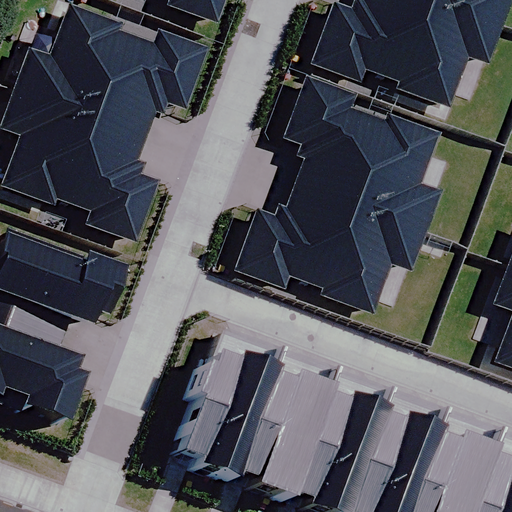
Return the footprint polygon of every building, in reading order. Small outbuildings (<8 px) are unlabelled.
[(166,0),(165,6),(212,22),(220,0),(166,0)] [(485,64),(499,23),(431,0),(364,0),(363,4),(354,1),(350,13),(331,6),(310,65),(357,82),(361,70),(399,83),(397,90),(447,108),(465,57),(485,64)] [(431,0),(499,23),(507,0),(431,0)] [(29,51),(15,92),(141,136),(150,112),(159,115),(163,103),(182,110),(203,50),(157,34),(152,46),(114,32),(117,25),(67,7),(49,58),(29,51)] [(294,186),(421,231),(435,192),(417,186),(435,134),(387,117),(384,126),(346,113),(351,98),(303,82),(284,138),(299,143),(294,157),(303,160),(294,186)] [(141,136),(15,92),(1,130),(19,136),(0,188),(48,205),(51,196),(89,210),(84,224),(132,241),(152,185),(136,180),(141,166),(132,163),(141,136)] [(407,272),(421,231),(294,186),(285,211),(277,208),(272,220),(253,213),(232,273),(279,289),(284,277),(321,291),(319,298),(369,315),(387,265),(407,272)] [(0,317),(59,339),(67,317),(89,325),(94,311),(104,315),(120,269),(83,256),(81,259),(7,233),(0,254),(0,317)] [(511,269),(508,268),(494,306),(511,312),(511,313),(494,364),(511,370),(511,269)] [(59,339),(0,317),(0,398),(66,422),(82,377),(71,373),(77,358),(55,351),(59,339)] [(238,360),(214,351),(178,451),(199,458),(194,472),(228,484),(271,365),(240,354),(238,360)] [(325,384),(271,365),(228,484),(282,504),(325,384)] [(340,511),(380,404),(325,384),(282,504),(305,511),(340,511)] [(406,511),(438,424),(380,404),(340,511),(406,511)] [(467,511),(492,444),(438,424),(406,511),(467,511)] [(511,511),(511,450),(492,444),(467,511),(511,511)]
